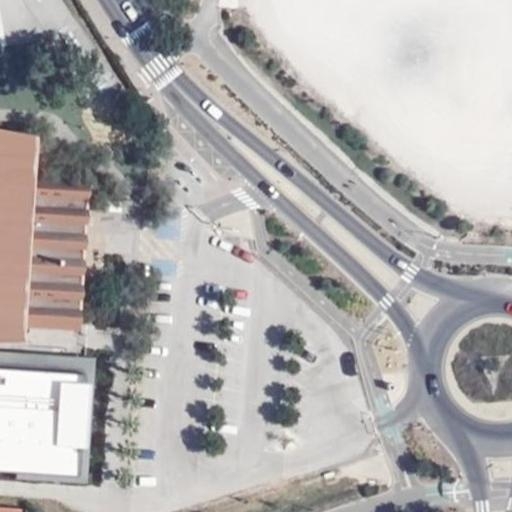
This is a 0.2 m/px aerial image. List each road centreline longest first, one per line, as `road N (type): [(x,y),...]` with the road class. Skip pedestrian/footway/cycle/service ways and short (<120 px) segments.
road 1 (tertiary): [(480,299),(444,288),(379,247),(175,79)]
road 2 (tertiary): [(175,79),(253,173),(376,286),(429,354)]
